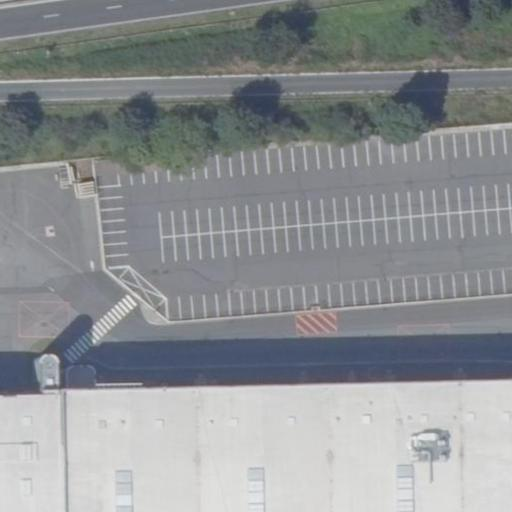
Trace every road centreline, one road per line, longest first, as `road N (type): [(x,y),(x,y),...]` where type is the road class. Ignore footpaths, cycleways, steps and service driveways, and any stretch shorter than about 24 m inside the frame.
road 1 (trunk): [(0,91),(511,78)]
road 2 (trunk): [(0,26),(186,0)]
